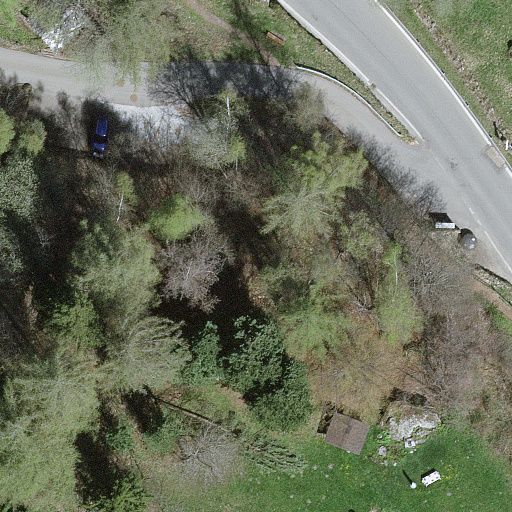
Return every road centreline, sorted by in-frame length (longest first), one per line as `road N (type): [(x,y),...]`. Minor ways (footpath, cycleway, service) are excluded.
road 1 (residential): [(482,175),(452,186),(413,180),(348,115),(283,85),(132,85),(0,65)]
road 2 (tertiary): [(482,175),(428,99),(322,0)]
